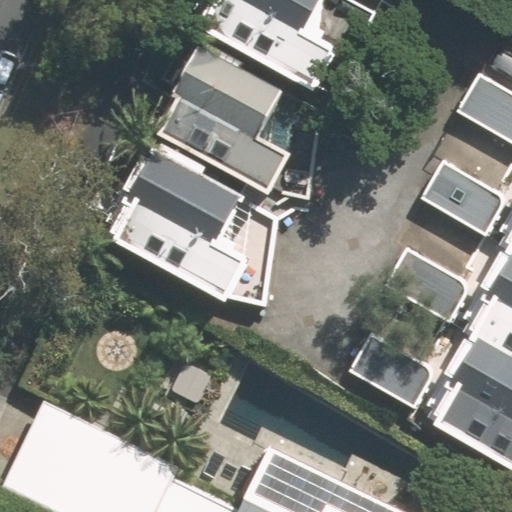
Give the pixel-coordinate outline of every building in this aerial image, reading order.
[(222,0),(210,22),(283,63),(322,85),(342,49),(304,27),(319,0),(222,0)] [(294,150),(260,131),(286,85),(211,43),(160,131),(236,174),(270,193),(294,150)] [(511,89),(487,75),(463,116),(511,143),(511,89)] [(253,268),(214,246),(243,196),(165,152),(137,202),(115,241),(231,306),(253,268)] [(510,195),(448,160),(423,204),(485,239),(510,195)] [(471,282),(409,247),(388,285),(450,320),(471,282)] [(511,272),(477,335),(485,339),(511,354),(511,272)] [(432,364),(375,331),(352,370),(409,403),(432,364)] [(511,354),(485,339),(444,411),(511,449),(511,354)] [(209,373),(187,368),(183,387),(204,392),(209,373)] [(159,511),(185,458),(62,400),(13,503),(31,511),(159,511)] [(392,511),(283,453),(250,511),(392,511)]
